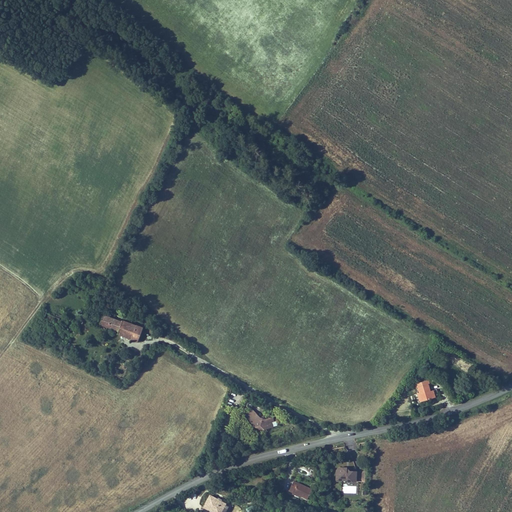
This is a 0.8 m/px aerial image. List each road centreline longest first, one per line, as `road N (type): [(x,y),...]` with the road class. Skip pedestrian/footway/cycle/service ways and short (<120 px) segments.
road 1 (tertiary): [(337,437),(204,476),(139,511)]
road 2 (tertiary): [(511,386),(438,416),(337,437)]
road 3 (unclassified): [(199,360),(337,437)]
